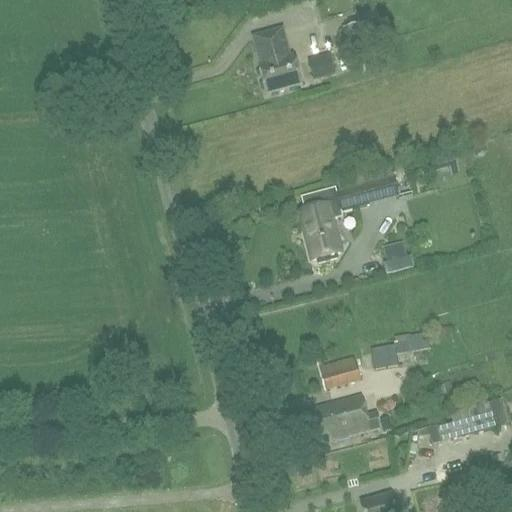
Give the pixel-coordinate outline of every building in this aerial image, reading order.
[(349,57),(353,56),(373,51),(372,48),(390,43),(384,23),(367,28),(366,27),(343,33),(349,57)] [(293,58),(288,59),(281,32),(253,39),(261,66),(258,67),(266,97),(301,87),(293,58)] [(449,169),(450,176),(458,174),(453,156),(429,162),(433,174),(449,169)] [(339,196),(335,197),(334,195),(325,197),(332,222),(340,220),(339,216),(370,209),(370,206),(364,187),(387,181),(384,171),(336,184),(339,196)] [(305,213),(299,214),(312,263),(340,255),(332,222),(325,197),(325,196),(302,201),(305,213)] [(404,372),(404,349),(376,350),(376,373),(404,372)] [(324,394),(360,384),(353,360),(317,370),(324,394)] [(317,447),(379,430),(376,416),(366,419),(361,398),(308,412),(317,447)] [(449,416),(452,424),(434,429),(438,446),(457,440),(457,441),(505,428),(498,402),(449,416)] [(383,434),(391,431),(388,420),(380,422),(383,434)] [(361,511),(395,511),(391,496),(360,505),(361,511)]
